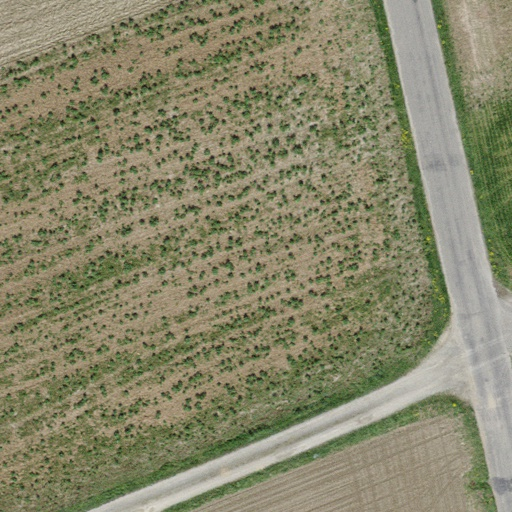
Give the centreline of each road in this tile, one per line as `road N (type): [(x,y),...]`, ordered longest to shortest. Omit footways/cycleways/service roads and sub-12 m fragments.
road 1 (residential): [(511,483),(401,0)]
road 2 (track): [(138,511),(511,361)]
